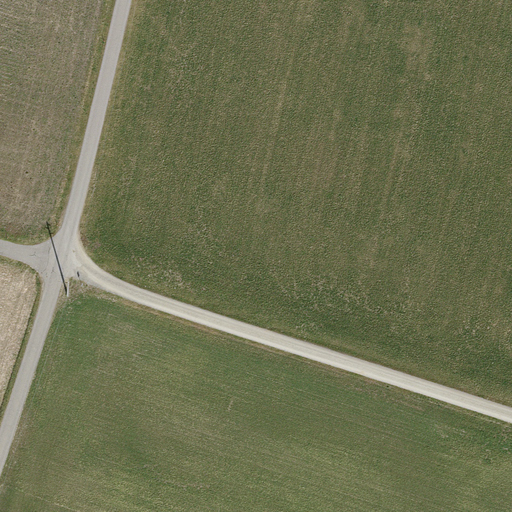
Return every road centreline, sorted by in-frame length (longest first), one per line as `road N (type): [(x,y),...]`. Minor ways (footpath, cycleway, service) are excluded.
road 1 (track): [(60,267),(113,294),(511,422)]
road 2 (unclassified): [(122,0),(60,267)]
road 3 (unclassified): [(60,267),(0,450)]
